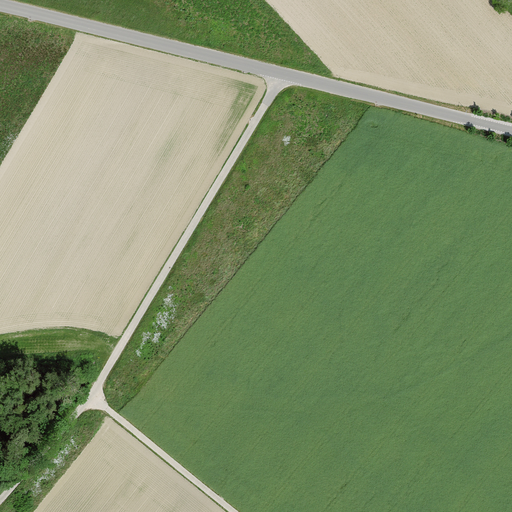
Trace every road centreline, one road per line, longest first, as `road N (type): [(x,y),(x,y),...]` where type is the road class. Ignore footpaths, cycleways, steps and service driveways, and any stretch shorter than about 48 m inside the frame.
road 1 (tertiary): [(511,130),(0,5)]
road 2 (track): [(281,75),(90,397),(0,499)]
road 3 (track): [(233,511),(90,397)]
